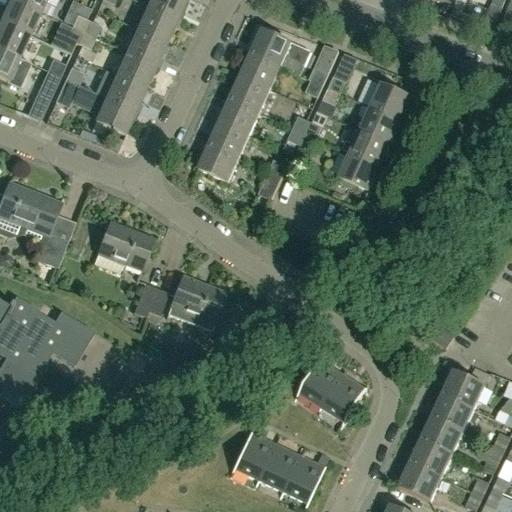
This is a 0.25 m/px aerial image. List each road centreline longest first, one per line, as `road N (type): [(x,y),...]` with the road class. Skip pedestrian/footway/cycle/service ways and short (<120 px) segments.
road 1 (residential): [(341,511),(387,409),(387,384),(313,308),(138,188)]
road 2 (residential): [(138,188),(225,0)]
road 3 (residential): [(511,75),(367,20)]
road 4 (residential): [(0,132),(138,188)]
